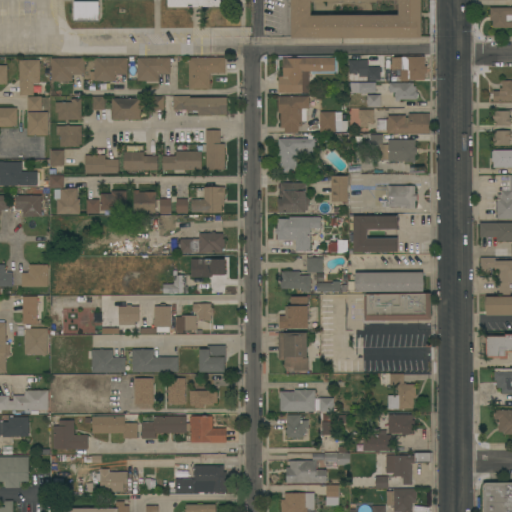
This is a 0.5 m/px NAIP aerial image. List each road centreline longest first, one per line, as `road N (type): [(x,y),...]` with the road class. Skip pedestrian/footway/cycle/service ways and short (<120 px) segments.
road 1 (residential): [(256,48),(253,511)]
road 2 (secondary): [(452,54),(453,511)]
road 3 (residential): [(452,54),(256,48)]
